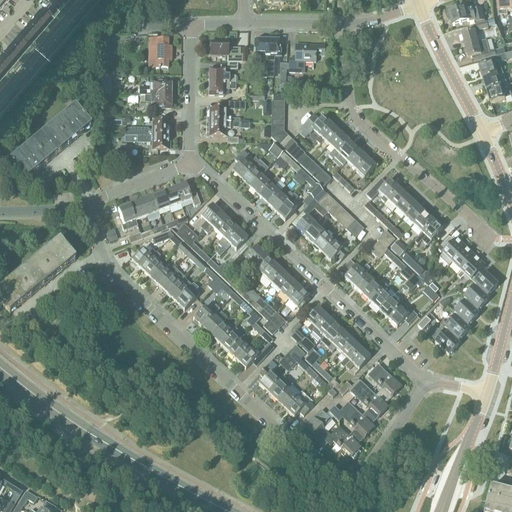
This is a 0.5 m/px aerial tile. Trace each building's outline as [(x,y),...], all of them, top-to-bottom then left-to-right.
[(497,0),(498,12),(511,11),(511,0),(497,0)] [(303,14),(312,14),(311,5),(303,5),(303,14)] [(50,8),(0,65),(0,76),(55,12),(50,8)] [(453,27),(469,23),(465,9),(449,14),(453,27)] [(475,24),(484,22),(481,9),(472,11),(475,24)] [(465,47),(477,43),(474,32),(461,35),(465,47)] [(108,36),(98,36),(99,60),(109,60),(108,36)] [(492,46),(504,44),(503,38),(491,40),(492,46)] [(171,63),(171,49),(168,49),(168,41),(155,41),(155,70),(168,70),(168,63),(171,63)] [(477,43),(465,47),(468,59),(473,58),(475,63),(495,57),(494,52),(488,53),(485,42),(478,44),(477,43)] [(254,43),(254,58),(259,58),(259,69),(260,69),(260,79),(266,79),(266,69),(267,43),(254,43)] [(280,43),(267,43),(266,69),(272,69),(273,58),(280,59),(280,43)] [(210,54),(210,57),(227,57),(226,64),(241,64),(241,57),(239,57),(239,50),(227,50),(227,45),(210,44),(210,47),(210,54)] [(324,59),(324,49),(302,48),(302,47),(295,47),(295,60),(289,60),(288,74),(304,74),(304,64),(315,65),(315,58),(324,59)] [(504,48),(495,49),(496,60),(511,58),(511,55),(511,53),(505,53),(504,48)] [(483,81),(502,74),(501,71),(496,72),(493,64),(479,69),(483,81)] [(209,71),(209,84),(218,84),(235,84),(235,77),(224,77),(224,72),(209,71)] [(487,93),(501,88),(498,80),(503,79),(502,74),(483,81),(487,93)] [(96,83),(96,97),(106,97),(109,97),(109,77),(96,77),(96,83)] [(285,78),(269,77),(268,87),(285,87),(285,78)] [(145,89),(144,97),(151,97),(155,97),(171,97),(171,85),(156,84),(151,84),(151,89),(145,89)] [(235,84),(218,84),(209,84),(209,97),(224,97),(224,91),(235,91),(235,84)] [(501,88),(487,93),(491,105),(505,101),(504,100),(511,97),(507,86),(501,88)] [(144,97),(144,104),(151,105),(155,105),(155,110),(170,111),(171,97),(155,97),(151,97),(144,97)] [(91,128),(75,109),(53,127),(70,146),(91,128)] [(210,111),(210,124),(239,125),(240,120),(226,119),(226,111),(210,111)] [(99,118),(99,128),(110,128),(111,118),(99,118)] [(319,139),(331,127),(322,118),(310,131),(319,139)] [(130,130),(130,138),(151,138),(153,138),(169,138),(169,124),(153,124),(153,132),(150,132),(148,130),(130,130)] [(210,124),(209,138),(225,138),(225,137),(227,137),(227,130),(249,130),(249,125),(210,124)] [(70,146),(53,127),(31,145),(47,164),(70,146)] [(284,133),(284,128),(271,127),(270,139),(284,133)] [(328,147),(340,135),(331,127),(319,139),(328,147)] [(279,147),(288,137),(284,133),(270,139),(276,144),(277,145),(279,147)] [(337,156),(348,143),(340,135),(328,147),(337,156)] [(283,151),(292,141),(288,137),(279,147),(283,151)] [(151,138),(151,144),(153,144),(153,151),(168,151),(169,138),(153,138),(151,138)] [(283,151),(285,152),(288,155),(297,146),(292,141),(283,151)] [(346,164),(357,151),(348,143),(337,156),(346,164)] [(47,164),(31,145),(9,164),(12,166),(11,167),(13,169),(14,169),(26,183),(47,164)] [(283,151),(279,147),(277,145),(271,150),(279,158),(283,154),(281,153),(283,151)] [(354,172),(366,160),(357,151),(346,164),(354,172)] [(296,163),(299,160),(292,152),(288,156),(296,163)] [(231,173),(240,182),(258,163),(254,160),(248,166),(243,161),(247,157),(243,153),(234,162),(238,166),(231,173)] [(288,166),(292,163),(283,154),(279,158),(288,166)] [(308,168),(313,163),(305,155),(296,163),(305,172),(308,168)] [(366,160),(354,172),(363,181),(375,168),(374,167),(376,166),(371,162),(370,163),(366,160)] [(258,163),(240,182),(249,190),(261,178),(268,171),(259,162),(258,163)] [(297,175),(300,171),(292,163),(288,166),(297,175)] [(308,168),(305,172),(313,180),(317,176),(308,168)] [(302,180),(306,177),(300,171),(297,175),(302,180)] [(340,186),(344,183),(335,174),(332,178),(340,186)] [(323,189),(328,184),(319,175),(314,180),(323,189)] [(258,198),(269,186),(261,178),(249,190),(258,198)] [(267,207),(278,195),(273,189),(279,183),(276,180),(269,186),(258,198),(267,207)] [(309,180),(306,183),(314,191),(317,187),(309,180)] [(386,202),(398,190),(389,181),(377,194),(386,202)] [(344,183),(340,186),(349,195),(353,191),(344,183)] [(185,185),(174,189),(180,205),(191,201),(194,208),(200,206),(196,194),(189,197),(186,187),(185,185)] [(313,201),(322,191),(318,187),(309,197),(313,201)] [(169,209),(180,205),(174,189),(163,194),(169,209)] [(395,210),(407,198),(398,190),(386,202),(395,210)] [(318,205),(327,196),(322,191),(313,201),(318,205)] [(158,214),(169,209),(163,194),(152,198),(158,214)] [(275,215),(287,203),(278,195),(267,207),(275,215)] [(287,203),(275,215),(284,224),(296,211),(290,206),(297,199),(294,196),(287,203)] [(322,210),(331,200),(327,196),(318,205),(322,210)] [(147,218),(158,214),(152,198),(141,203),(147,218)] [(403,219),(415,206),(407,198),(395,210),(403,219)] [(327,214),(336,205),(331,200),(322,210),(327,214)] [(135,222),(147,218),(141,203),(130,207),(135,222)] [(332,218),(341,209),(336,205),(327,214),(332,218)] [(204,232),(220,215),(211,206),(200,219),(205,224),(201,229),(204,232)] [(412,227),(424,214),(415,206),(403,219),(412,227)] [(130,207),(118,211),(123,227),(121,227),(123,233),(137,228),(130,207)] [(336,222),(345,213),(341,209),(332,218),(336,222)] [(341,227),(350,218),(345,213),(336,222),(341,227)] [(381,225),(385,221),(376,213),(372,217),(381,225)] [(421,235),(433,223),(424,214),(412,227),(421,235)] [(218,235),(229,223),(220,215),(204,232),(208,235),(212,230),(218,235)] [(303,239),(315,226),(307,218),(295,230),(303,239)] [(345,231),(354,222),(350,218),(341,227),(345,231)] [(175,223),(176,228),(183,225),(187,224),(187,223),(186,219),(175,223)] [(390,233),(393,229),(385,221),(381,225),(390,233)] [(312,247),(324,235),(319,230),(324,225),(320,222),(315,226),(303,239),(312,247)] [(350,235),(359,226),(354,222),(345,231),(350,235)] [(165,232),(176,228),(175,223),(163,227),(165,232)] [(222,248),(238,231),(229,223),(218,235),(222,240),(218,244),(222,248)] [(426,248),(442,231),(433,223),(421,235),(414,242),(418,245),(420,243),(426,248)] [(359,226),(350,235),(355,240),(363,230),(359,226)] [(154,236),(165,232),(163,227),(152,232),(154,236)] [(186,246),(189,243),(183,236),(189,230),(184,227),(176,236),(186,246)] [(393,229),(390,233),(398,241),(402,237),(393,229)] [(238,231),(222,248),(226,252),(230,247),(235,252),(247,240),(238,231)] [(169,240),(173,236),(170,232),(151,240),(153,246),(169,240)] [(381,237),(390,246),(394,241),(385,232),(381,237)] [(142,241),(140,236),(140,235),(127,240),(130,246),(142,241)] [(333,243),(324,235),(312,247),(315,250),(314,251),(314,252),(317,255),(318,255),(319,254),(321,256),(333,243)] [(180,246),(182,244),(173,236),(169,240),(178,248),(180,246)] [(386,250),(390,246),(381,237),(376,242),(378,243),(386,250)] [(451,264),(465,250),(455,241),(453,243),(449,239),(440,248),(445,252),(442,255),(451,264)] [(75,261),(60,242),(37,261),(52,280),(75,261)] [(333,243),(321,256),(330,264),(342,252),(333,243)] [(387,251),(386,250),(378,243),(373,247),(383,256),(387,251)] [(188,254),(190,252),(182,244),(180,246),(188,254)] [(399,259),(402,255),(394,246),(390,250),(399,259)] [(198,257),(201,253),(194,247),(191,251),(198,257)] [(378,261),(383,256),(373,247),(369,252),(378,261)] [(222,248),(216,255),(219,259),(226,252),(222,248)] [(253,269),(264,257),(255,248),(244,260),(248,265),(244,269),(248,273),(253,269)] [(140,271),(151,258),(143,250),(131,262),(140,271)] [(461,273),(474,259),(465,250),(451,264),(461,273)] [(198,262),(199,261),(190,252),(188,254),(198,262)] [(206,265),(210,261),(202,252),(201,253),(198,257),(206,265)] [(393,263),(396,260),(387,252),(384,255),(393,263)] [(148,279),(160,267),(156,262),(160,257),(156,253),(151,258),(140,271),(148,279)] [(402,255),(399,259),(412,272),(421,262),(416,258),(411,263),(402,255)] [(261,277),(273,265),(264,257),(253,269),(261,277)] [(474,278),(483,268),(474,259),(461,273),(470,282),(474,278)] [(400,272),(404,268),(396,260),(393,263),(391,264),(400,272)] [(52,280),(37,261),(14,279),(30,298),(52,280)] [(206,271),(208,269),(199,261),(198,262),(197,263),(206,271)] [(220,277),(229,268),(225,264),(219,269),(210,261),(206,265),(220,277)] [(352,288),(364,276),(355,267),(355,268),(350,263),(343,270),(348,275),(344,280),(352,288)] [(270,285),(282,273),(273,265),(261,277),(270,285)] [(157,287),(169,275),(160,267),(148,279),(157,287)] [(232,290),(237,285),(229,278),(234,273),(229,268),(220,277),(232,290)] [(409,281),(413,276),(404,268),(400,272),(409,281)] [(218,285),(218,284),(221,281),(208,269),(206,271),(205,272),(218,285)] [(279,293),(290,281),(282,273),(270,285),(279,293)] [(166,296),(178,283),(169,275),(157,287),(166,296)] [(476,288),(487,298),(496,288),(482,275),(477,281),(474,278),(470,282),(476,288)] [(361,296),(373,284),(364,276),(352,288),(361,296)] [(413,276),(409,281),(418,289),(422,285),(413,276)] [(428,279),(427,287),(428,288),(436,280),(431,276),(428,279)] [(397,277),(389,286),(396,293),(404,283),(397,277)] [(30,298),(14,279),(0,290),(0,304),(9,315),(30,298)] [(232,297),(235,294),(221,281),(218,284),(232,297)] [(288,302),(299,290),(290,281),(279,293),(288,302)] [(175,304),(186,292),(178,283),(166,296),(175,304)] [(370,304),(381,292),(373,284),(361,296),(370,304)] [(241,298),(246,294),(237,285),(232,290),(241,298)] [(434,295),(438,291),(432,285),(428,289),(434,295)] [(186,292),(175,304),(183,312),(195,300),(191,296),(196,291),(191,286),(186,292)] [(487,298),(476,288),(474,290),(473,290),(464,299),(477,313),(487,303),(483,300),(486,297),(487,298)] [(299,290),(288,302),(297,310),(299,312),(304,307),(309,302),(307,300),(308,298),(299,290)] [(379,313),(390,300),(381,292),(370,304),(379,313)] [(239,307),(244,303),(235,294),(232,297),(231,299),(239,307)] [(250,306),(254,302),(246,294),(241,298),(250,306)] [(434,294),(428,299),(432,303),(438,298),(434,294)] [(477,313),(464,299),(464,300),(467,303),(464,305),(463,305),(454,314),(468,327),(477,318),(474,315),(476,312),(477,313)] [(387,321),(399,309),(390,300),(379,313),(387,321)] [(259,314),(263,310),(254,302),(250,306),(259,314)] [(248,315),(252,311),(244,303),(239,307),(248,315)] [(201,329),(213,317),(219,310),(216,307),(209,314),(204,308),(192,321),(201,329)] [(314,330),(326,318),(317,309),(306,322),(311,326),(307,331),(310,334),(314,330)] [(399,309),(387,321),(396,329),(403,322),(408,326),(416,317),(412,313),(408,317),(399,309)] [(263,310),(259,314),(267,322),(271,318),(263,310)] [(252,311),(248,315),(256,324),(261,319),(252,311)] [(210,338),(221,325),(228,319),(222,314),(216,320),(213,317),(201,329),(210,338)] [(271,319),(280,328),(285,323),(276,314),(271,319)] [(468,328),(468,327),(454,314),(455,315),(452,319),(453,320),(445,329),(458,342),(467,333),(464,330),(467,327),(468,328)] [(323,338),(335,326),(326,318),(314,330),(323,338)] [(276,332),(280,328),(271,319),(267,324),(276,332)] [(421,331),(430,322),(427,319),(418,327),(421,331)] [(299,323),(293,329),(296,332),(297,331),(302,326),(299,323)] [(261,337),(265,332),(256,324),(252,328),(261,337)] [(272,337),(276,332),(267,324),(263,328),(272,337)] [(218,346),(230,334),(221,325),(210,338),(218,346)] [(337,328),(335,326),(323,338),(328,343),(324,347),(328,350),(343,334),(342,332),(342,331),(339,328),(338,327),(337,328)] [(458,342),(445,329),(444,329),(448,332),(445,335),(444,334),(435,344),(449,357),(458,348),(455,344),(457,342),(458,342)] [(265,332),(261,337),(270,345),(274,341),(265,332)] [(299,346),(303,341),(295,333),(290,338),(299,346)] [(227,354),(239,342),(230,334),(218,346),(227,354)] [(341,355),(352,343),(343,334),(328,350),(332,354),(336,350),(341,355)] [(303,341),(299,346),(308,354),(312,350),(303,341)] [(236,363),(248,350),(239,342),(227,354),(236,363)] [(343,369),(345,368),(361,351),(352,343),(341,355),(346,360),(340,366),(343,369)] [(300,360),(304,356),(295,347),(291,352),(300,360)] [(248,350),(236,363),(245,371),(252,364),(256,368),(265,359),(260,355),(257,359),(248,350)] [(361,351),(345,368),(348,371),(353,366),(359,372),(370,359),(361,351)] [(296,365),(296,364),(300,360),(291,352),(286,356),(296,365)] [(279,365),(283,358),(276,354),(268,368),(273,370),(274,369),(284,374),(287,369),(279,365)] [(292,369),(296,365),(286,356),(282,360),(292,369)] [(311,368),(315,364),(308,357),(304,362),(311,368)] [(320,376),(324,372),(315,364),(311,368),(320,376)] [(384,406),(401,388),(377,367),(367,377),(381,391),(375,397),(375,398),(384,406)] [(313,380),(317,376),(309,368),(305,372),(313,380)] [(267,395),(279,383),(265,369),(258,376),(263,381),(258,386),(267,395)] [(329,385),(333,380),(324,372),(320,376),(329,385)] [(320,379),(317,383),(323,389),(327,385),(322,380),(320,379)] [(333,380),(329,385),(342,397),(351,387),(346,383),(341,388),(333,380)] [(375,398),(375,397),(359,382),(349,393),(368,411),(361,418),(370,427),(371,426),(387,409),(384,406),(375,398)] [(275,403),(287,391),(279,383),(267,395),(275,403)] [(284,411),(296,399),(287,391),(275,403),(284,411)] [(332,401),(336,397),(330,391),(326,395),(332,401)] [(296,399),(284,411),(293,420),(299,414),(303,418),(313,408),(309,403),(305,407),(296,399)] [(361,418),(348,404),(340,413),(339,413),(343,418),(355,430),(348,438),(347,438),(357,447),(374,429),(371,426),(370,427),(361,418)] [(339,413),(340,413),(334,407),(328,414),(338,423),(343,418),(339,413)] [(330,437),(322,429),(330,421),(321,412),(304,429),(321,446),(325,443),(329,438),(330,437)] [(357,447),(347,438),(348,438),(338,428),(330,437),(329,438),(342,450),(334,458),(343,467),(360,449),(357,447)] [(12,500),(18,503),(25,492),(13,485),(10,491),(15,495),(12,500)] [(511,511),(511,492),(511,498),(499,495),(500,492),(490,490),(483,511),(511,511)] [(15,508),(21,511),(28,500),(34,504),(37,498),(25,491),(25,492),(18,503),(15,508)]
